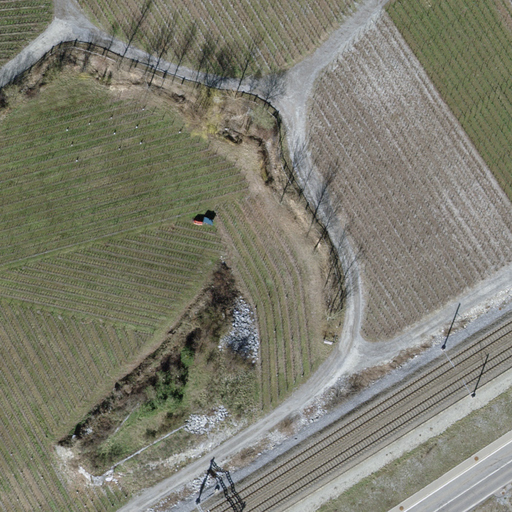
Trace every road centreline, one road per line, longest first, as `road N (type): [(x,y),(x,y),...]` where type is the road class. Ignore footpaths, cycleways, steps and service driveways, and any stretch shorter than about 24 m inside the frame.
road 1 (track): [(291,89),(302,176),(348,267),(348,343),(316,397),(139,511)]
road 2 (track): [(74,22),(124,50),(225,83),(291,89)]
road 3 (track): [(291,89),(388,0)]
